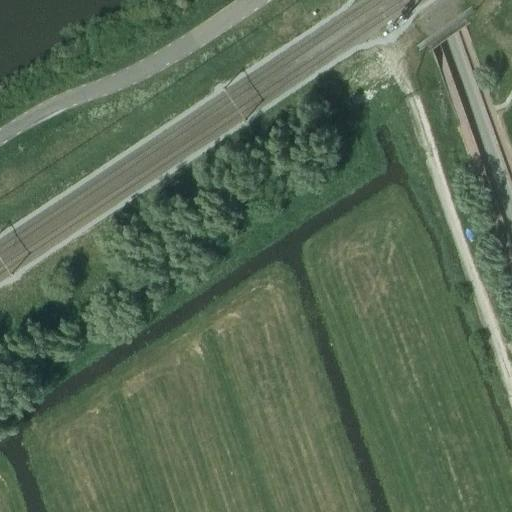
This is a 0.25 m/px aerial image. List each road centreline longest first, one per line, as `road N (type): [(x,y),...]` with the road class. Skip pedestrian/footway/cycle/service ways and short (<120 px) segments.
road 1 (tertiary): [(0,138),(43,110),(156,63),(256,0)]
road 2 (tertiary): [(511,214),(436,0)]
